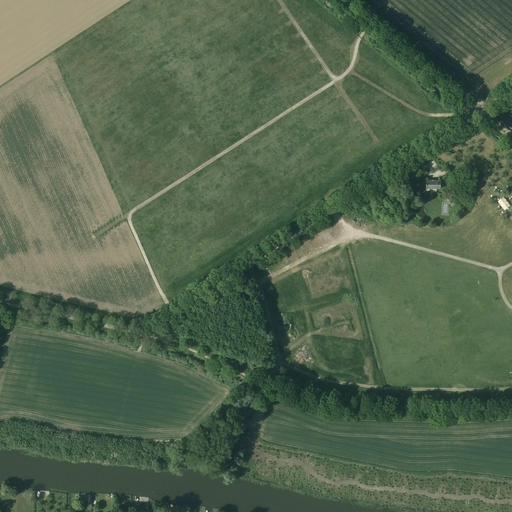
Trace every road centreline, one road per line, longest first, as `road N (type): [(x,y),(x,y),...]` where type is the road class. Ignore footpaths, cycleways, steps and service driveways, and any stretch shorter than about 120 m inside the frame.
road 1 (track): [(511,469),(282,433),(242,419),(136,363),(143,334)]
road 2 (unclassified): [(479,113),(341,0)]
